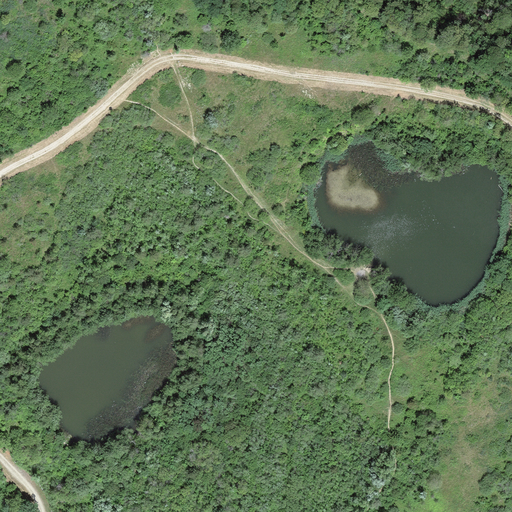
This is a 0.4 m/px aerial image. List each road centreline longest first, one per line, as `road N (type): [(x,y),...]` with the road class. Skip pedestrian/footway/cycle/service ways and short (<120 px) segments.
road 1 (track): [(113,98),(155,61),(181,56),(456,98),(511,122)]
road 2 (track): [(0,174),(47,150),(113,98)]
